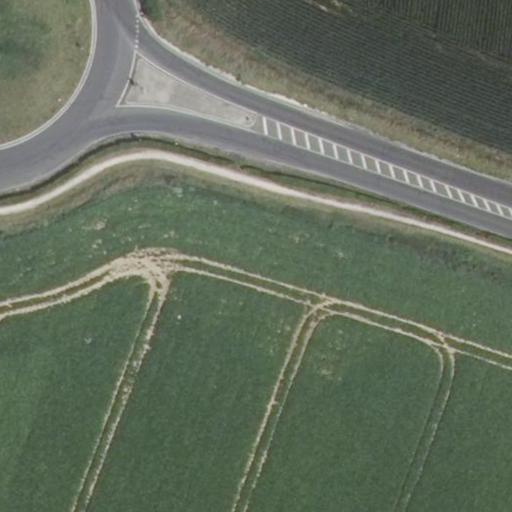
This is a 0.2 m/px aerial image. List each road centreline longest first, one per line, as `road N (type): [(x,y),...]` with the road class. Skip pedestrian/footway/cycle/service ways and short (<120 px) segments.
road 1 (primary): [(78,128),(142,124),(511,217)]
road 2 (primary): [(511,211),(164,60),(119,20)]
